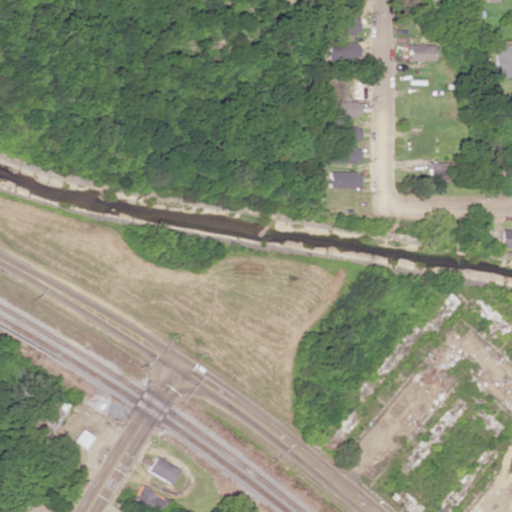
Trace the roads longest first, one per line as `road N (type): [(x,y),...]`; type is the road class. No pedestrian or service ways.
road 1 (tertiary): [(373,511),(176,361),(0,260)]
road 2 (residential): [(376,201),(379,0)]
road 3 (tertiary): [(82,511),(176,361)]
road 4 (residential): [(511,203),(376,201)]
